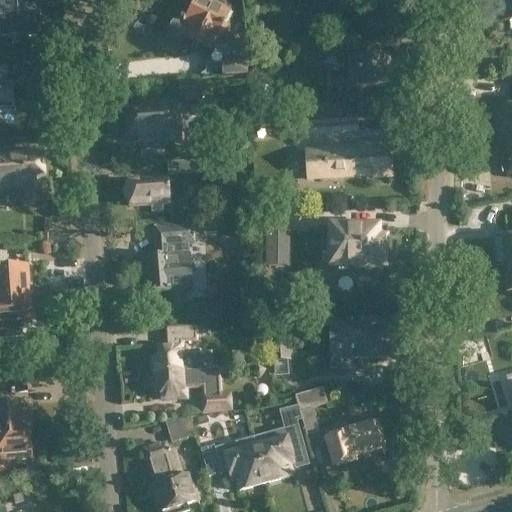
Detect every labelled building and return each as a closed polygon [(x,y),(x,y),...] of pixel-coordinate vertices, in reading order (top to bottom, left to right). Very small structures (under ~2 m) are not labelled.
[(0,0),(0,17),(35,16),(39,15),(38,0),(0,0)] [(180,36),(210,51),(218,36),(222,38),(228,27),(224,25),(230,12),(206,0),(195,0),(195,1),(193,0),(191,0),(180,22),(179,21),(177,21),(176,22),(174,22),(172,24),(171,25),(171,27),(171,28),(171,29),(171,30),(171,31),(171,32),(172,33),(173,34),(174,35),(175,36),(177,36),(179,36),(180,36)] [(511,0),(507,0),(507,5),(498,5),(498,23),(511,23),(511,0)] [(0,39),(11,38),(11,40),(20,40),(19,38),(36,37),(35,16),(0,17),(0,39)] [(344,29),(329,37),(334,46),(349,38),(344,29)] [(346,76),(347,90),(357,90),(391,87),(389,55),(349,58),(350,76),(346,76)] [(3,69),(0,68),(0,109),(11,109),(11,104),(12,104),(11,84),(4,85),(3,69)] [(181,85),(182,100),(200,99),(199,84),(181,85)] [(270,102),(268,86),(257,87),(258,103),(270,102)] [(341,117),(340,103),(315,105),(316,119),(341,117)] [(142,106),(142,113),(126,114),(127,122),(128,137),(151,135),(152,142),(180,140),(179,122),(178,104),(142,106)] [(511,108),(495,110),(498,137),(507,137),(507,136),(511,135),(511,108)] [(358,132),(357,120),(303,123),(304,136),(358,132)] [(390,174),(388,145),(358,147),(358,148),(305,152),(307,181),(390,174)] [(42,168),(41,154),(0,156),(0,187),(25,186),(26,203),(44,202),(43,182),(47,179),(46,171),(42,168)] [(203,173),(202,161),(168,164),(169,176),(203,173)] [(169,204),(167,182),(127,185),(129,207),(150,205),(151,213),(162,212),(162,204),(169,204)] [(466,248),(484,247),(482,217),(465,217),(466,248)] [(145,258),(148,294),(170,293),(170,292),(192,291),(189,256),(188,256),(187,245),(194,245),(192,223),(155,226),(156,247),(161,247),(162,257),(145,258)] [(381,268),(385,268),(385,248),(387,248),(387,246),(385,246),(386,229),(387,229),(387,228),(330,227),(329,267),(354,267),(354,270),(381,271),(381,268)] [(267,234),(267,250),(287,251),(288,234),(267,234)] [(511,238),(494,240),(497,268),(506,267),(511,266),(511,238)] [(0,324),(30,323),(28,300),(22,301),(21,287),(27,287),(26,267),(0,269),(0,267),(0,324)] [(388,329),(376,329),(376,320),(358,321),(358,359),(389,359),(388,329)] [(271,324),(273,361),(287,360),(285,323),(271,324)] [(154,374),(210,370),(209,359),(201,360),(201,355),(182,357),(180,342),(195,341),(194,325),(166,327),(168,347),(157,348),(158,358),(153,359),(153,362),(150,365),(150,369),(154,372),(154,374)] [(257,366),(251,374),(259,380),(265,371),(257,366)] [(210,370),(154,374),(154,377),(151,380),(151,384),(155,387),(155,390),(160,390),(161,400),(185,398),(184,388),(204,386),(204,382),(218,381),(217,369),(210,370)] [(279,385),(274,390),(279,396),(285,393),(279,385)] [(322,390),(295,398),(297,407),(299,414),(312,410),(326,406),(322,390)] [(228,396),(204,398),(205,413),(229,411),(228,396)] [(31,430),(30,405),(0,406),(0,431),(28,430),(31,430)] [(283,411),(289,430),(298,428),(303,426),(299,414),(297,407),(283,411)] [(319,434),(312,410),(299,414),(303,426),(306,438),(319,434)] [(170,445),(194,437),(188,418),(164,422),(170,445)] [(335,467),(353,463),(351,455),(384,446),(377,425),(345,434),(343,425),(334,428),(336,436),(327,439),(335,467)] [(289,430),(253,441),(255,448),(266,485),(293,478),(290,467),(294,465),(295,467),(308,463),(298,428),(289,430)] [(29,457),(28,430),(0,431),(0,478),(10,478),(9,463),(7,463),(6,459),(15,458),(15,461),(27,460),(27,458),(29,457)] [(239,493),(266,485),(255,448),(234,453),(231,441),(220,444),(229,478),(234,477),(239,493)] [(188,511),(187,506),(198,502),(193,485),(189,486),(186,476),(182,477),(174,451),(169,452),(169,451),(167,451),(165,445),(142,452),(150,479),(151,479),(153,485),(152,485),(160,511),(188,511)] [(208,479),(222,475),(214,446),(200,450),(208,479)] [(11,492),(15,504),(23,502),(20,490),(11,492)]
